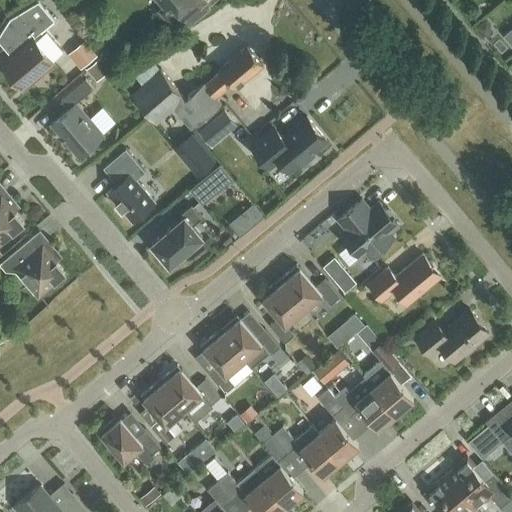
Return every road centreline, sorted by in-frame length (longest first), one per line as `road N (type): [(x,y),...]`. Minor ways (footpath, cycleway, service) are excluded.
road 1 (residential): [(178,321),(392,144),(511,285)]
road 2 (residential): [(178,321),(52,176),(25,162),(0,132)]
road 3 (residential): [(354,511),(372,475),(511,360)]
road 4 (residential): [(58,424),(178,321)]
road 5 (unclassified): [(511,117),(413,0)]
road 6 (residential): [(407,108),(317,0)]
